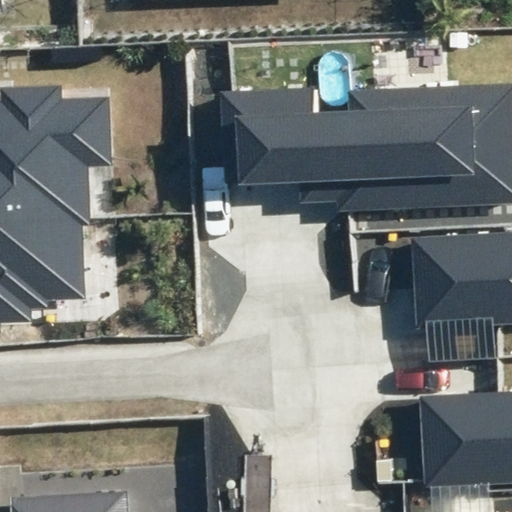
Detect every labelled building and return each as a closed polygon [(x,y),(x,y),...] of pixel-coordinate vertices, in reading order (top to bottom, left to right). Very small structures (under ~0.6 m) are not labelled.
[(0,0),(0,12),(11,12),(10,0),(0,0)] [(511,200),(511,82),(351,90),(352,110),(319,112),(318,90),(225,94),(228,168),(239,167),(240,186),(298,184),(299,201),(340,199),(340,209),(511,200)] [(0,324),(32,323),(32,309),(49,308),(48,299),(83,298),(81,224),(88,224),(87,164),(109,163),(107,99),(61,100),(60,86),(0,87),(0,101),(0,102),(0,101),(0,324)] [(511,319),(511,231),(412,236),(416,323),(511,319)] [(511,476),(511,389),(420,393),(424,481),(511,476)] [(126,511),(125,492),(12,498),(12,511),(126,511)]
